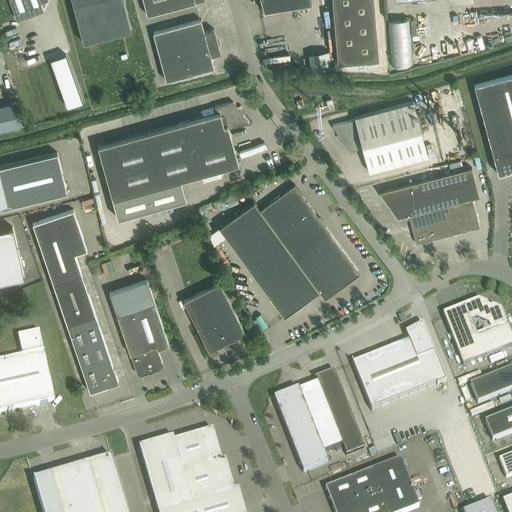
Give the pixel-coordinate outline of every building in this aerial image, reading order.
[(9,0),(16,19),(43,10),(40,2),(45,0),(9,0)] [(72,0),(83,41),(130,30),(122,0),(72,0)] [(142,0),(147,14),(195,2),(194,0),(142,0)] [(260,0),(263,10),(311,3),(310,0),(260,0)] [(332,0),(337,63),(378,59),(372,0),(332,0)] [(409,18),(387,20),(390,65),(413,63),(409,18)] [(201,19),(152,32),(166,80),(214,67),(210,54),(220,52),(214,28),(204,31),(201,19)] [(327,52),(308,55),(310,70),(330,67),(327,52)] [(66,54),(50,59),(67,106),(82,101),(66,54)] [(511,74),(474,84),(498,173),(511,169),(511,74)] [(334,108),(331,98),(325,99),(328,109),(334,108)] [(0,105),(0,130),(19,125),(18,122),(24,120),(19,101),(13,102),(0,105)] [(216,112),(97,145),(117,218),(178,201),(173,181),(238,163),(229,128),(249,122),(232,101),(214,106),(216,112)] [(427,156),(413,102),(413,101),(354,116),(355,118),(332,124),(332,126),(337,134),(340,133),(342,138),(341,138),(349,150),(362,147),(369,171),(427,156)] [(0,207),(67,191),(57,152),(0,165),(0,207)] [(479,226),(472,198),(479,196),(471,167),(378,191),(397,217),(408,214),(416,243),(479,226)] [(294,184),(259,209),(253,201),(219,226),(284,316),(318,290),(324,299),(359,273),(323,224),(323,225),(317,217),(318,216),(294,184)] [(87,249),(73,209),(33,222),(90,391),(118,381),(75,253),(87,249)] [(12,227),(0,229),(0,281),(23,276),(12,227)] [(147,279),(109,292),(117,314),(137,373),(140,375),(161,367),(163,364),(162,361),(157,348),(169,344),(154,302),(147,279)] [(245,332),(219,282),(183,300),(208,350),(245,332)] [(478,301),(442,315),(463,367),(511,347),(511,337),(501,311),(501,310),(491,306),(491,308),(487,307),(488,305),(478,301)] [(405,333),(408,341),(353,363),(352,361),(351,362),(371,412),(372,412),(371,410),(436,384),(437,386),(446,382),(423,324),(405,333)] [(55,401),(39,332),(18,337),(22,356),(0,361),(0,412),(8,411),(9,414),(13,412),(13,410),(55,401)] [(511,368),(470,386),(477,404),(511,390),(511,368)] [(364,449),(334,372),(334,371),(315,379),(315,380),(346,456),(364,449)] [(298,389),(274,399),(303,473),(327,464),(298,389)] [(511,411),(485,423),(492,441),(511,433),(511,411)] [(213,431),(174,442),(173,438),(138,448),(157,511),(244,511),(238,490),(234,492),(225,461),(222,462),(213,431)] [(511,455),(499,460),(506,479),(511,476),(511,455)] [(126,511),(111,457),(111,458),(34,481),(33,480),(42,511),(126,511)] [(334,511),(407,511),(419,507),(400,460),(325,489),(334,511)] [(511,511),(511,498),(502,503),(505,511),(511,511)] [(494,511),(491,502),(465,511),(494,511)]
